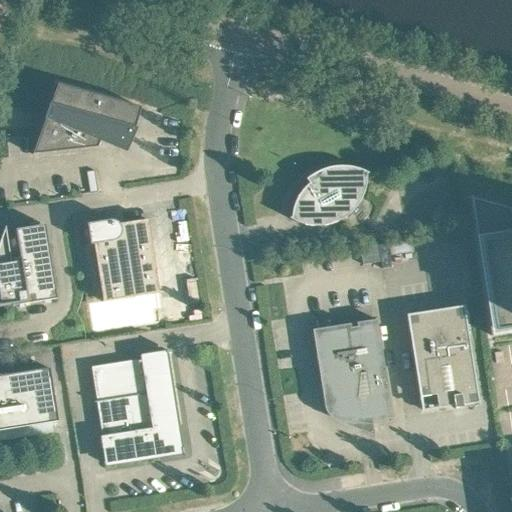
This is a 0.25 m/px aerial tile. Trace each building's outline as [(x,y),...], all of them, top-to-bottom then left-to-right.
[(97,148),(101,138),(124,148),(132,131),(134,132),(141,107),(58,84),(49,107),(52,108),(49,116),(46,115),(32,155),(97,148)] [(366,183),(366,174),(368,174),(368,173),(359,169),(349,167),(339,166),(330,167),(320,170),(322,175),(314,180),(307,185),(301,192),(296,200),(292,209),(291,218),(290,217),(289,219),(297,223),(306,225),(315,226),(324,226),(333,224),(341,220),(349,214),(355,208),(360,200),(364,192),(366,183)] [(87,172),(90,192),(98,190),(94,171),(87,172)] [(511,212),(511,209),(469,198),(491,336),(511,332),(511,212)] [(147,220),(119,224),(117,222),(115,221),(113,220),(111,220),(109,220),(87,224),(90,245),(94,244),(103,302),(158,293),(147,220)] [(57,299),(45,225),(15,230),(17,238),(7,239),(5,227),(4,227),(0,239),(0,306),(11,305),(11,306),(57,299)] [(362,265),(380,262),(377,245),(360,247),(362,265)] [(420,397),(422,410),(454,405),(454,409),(463,407),(463,406),(479,403),(463,306),(406,315),(419,397),(420,397)] [(312,318),(314,330),(318,355),(316,355),(324,406),(325,411),(328,415),(331,418),(335,420),(339,421),(361,423),(361,419),(371,418),(372,422),(392,419),(377,320),(356,323),(357,327),(351,328),(350,324),(316,329),(314,318),(312,318)] [(167,354),(168,354),(171,353),(171,352),(140,357),(140,359),(91,367),(96,401),(94,401),(94,403),(96,402),(102,436),(100,436),(104,464),(160,455),(159,450),(177,448),(173,426),(179,425),(179,424),(178,424),(175,407),(176,407),(176,406),(175,406),(172,390),(173,389),(173,388),(172,388),(169,372),(171,372),(170,371),(169,371),(167,354)] [(0,430),(57,421),(49,368),(0,376),(0,430)]
